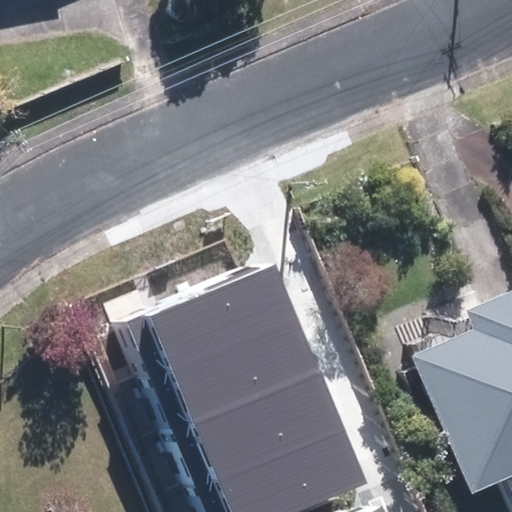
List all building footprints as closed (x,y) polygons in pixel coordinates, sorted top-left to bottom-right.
[(270,255),(114,320),(135,372),(292,307),(270,255)] [(511,295),(466,316),(475,336),(414,363),(475,501),(511,484),(511,295)] [(292,307),(135,372),(160,432),(317,367),(292,307)] [(317,367),(160,432),(181,485),(339,420),(317,367)] [(339,420),(181,485),(192,511),(290,511),(364,481),(339,420)]
